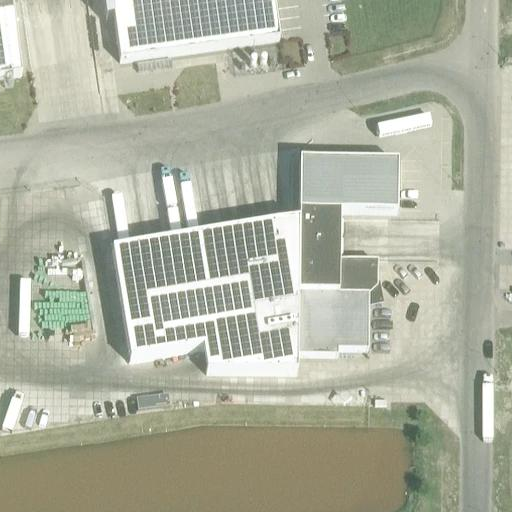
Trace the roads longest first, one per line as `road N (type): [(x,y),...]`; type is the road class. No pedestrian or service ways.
road 1 (unclassified): [(478,63),(125,137),(0,152)]
road 2 (unclassified): [(475,511),(478,63)]
